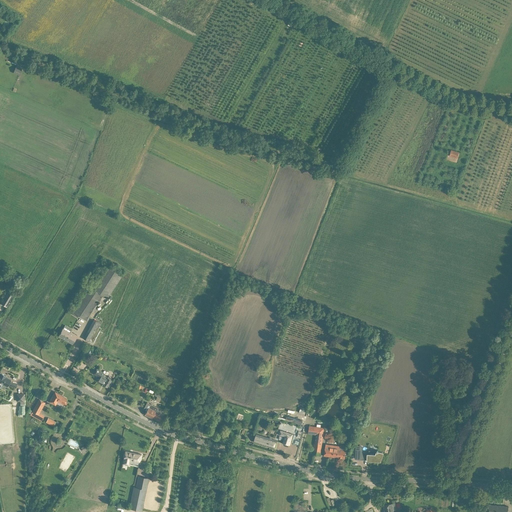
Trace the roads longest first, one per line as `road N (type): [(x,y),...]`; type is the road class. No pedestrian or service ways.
road 1 (tertiary): [(511,489),(327,475),(179,437),(0,344)]
road 2 (track): [(0,48),(193,127),(334,169),(391,67)]
road 3 (track): [(262,0),(463,101),(511,112)]
road 4 (track): [(454,490),(511,332)]
